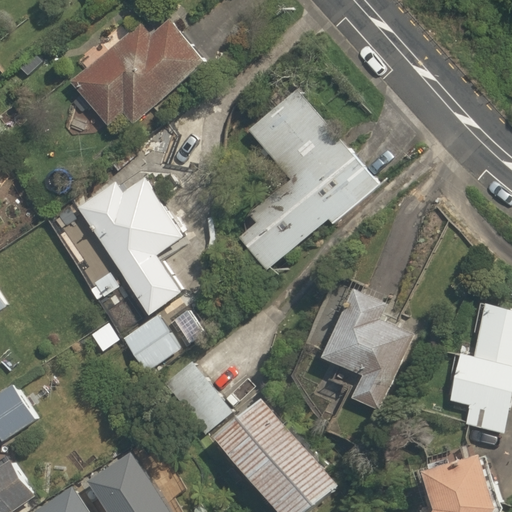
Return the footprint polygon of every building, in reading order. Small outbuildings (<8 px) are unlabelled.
[(111,54),(75,85),(120,138),(217,55),(180,13),(162,28),(147,10),(104,46),(111,54)] [(310,184),(253,234),(280,265),(382,175),(300,82),(255,121),(310,184)] [(174,254),(196,239),(153,175),(134,187),(127,177),(85,205),(159,317),(199,292),(183,268),(174,254)] [(0,272),(0,309),(17,298),(0,272)] [(357,398),(383,410),(418,334),(385,319),(392,303),(361,289),(330,357),(367,374),(357,398)] [(468,425),(506,435),(511,411),(511,308),(491,303),(491,306),(483,304),(475,336),(482,338),(478,354),(467,351),(466,356),(457,354),(451,376),(458,377),(452,400),(457,402),(457,405),(472,409),(468,425)] [(26,384),(0,398),(0,433),(5,442),(45,420),(26,384)] [(283,403),(234,442),(289,511),(315,511),(349,485),(283,403)] [(0,511),(10,511),(45,493),(26,459),(17,464),(16,463),(16,462),(15,461),(15,460),(14,458),(14,457),(13,456),(13,455),(12,454),(11,453),(10,453),(9,452),(8,451),(7,450),(6,450),(5,449),(4,449),(3,448),(2,448),(0,448),(0,447),(0,511)] [(500,511),(501,511),(486,456),(431,471),(441,511),(500,511)] [(106,511),(88,481),(32,511),(106,511)]
